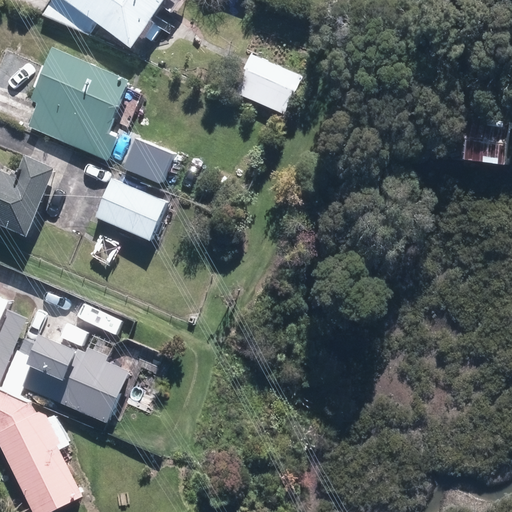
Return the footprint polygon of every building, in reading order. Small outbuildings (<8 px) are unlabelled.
[(51,0),(52,0),(40,18),(89,40),(94,30),(127,55),(164,0),(51,0)] [(37,125),(117,161),(128,136),(119,132),(143,78),(66,44),(47,88),(44,86),(38,99),(47,102),(37,125)] [(301,76),(253,56),(236,96),(284,117),(301,76)] [(449,166),(502,171),(506,128),(453,123),(449,166)] [(143,143),(133,168),(172,183),(182,158),(143,143)] [(31,177),(0,163),(0,217),(41,235),(70,167),(41,154),(31,177)] [(178,200),(121,176),(105,216),(162,239),(178,200)] [(0,309),(10,288),(0,283),(0,309)] [(85,322),(62,312),(30,383),(118,422),(142,369),(118,359),(119,355),(78,337),(85,322)] [(51,408),(45,400),(0,382),(0,422),(5,425),(9,430),(4,432),(44,511),(59,511),(97,493),(72,447),(81,442),(67,412),(61,415),(51,408)]
